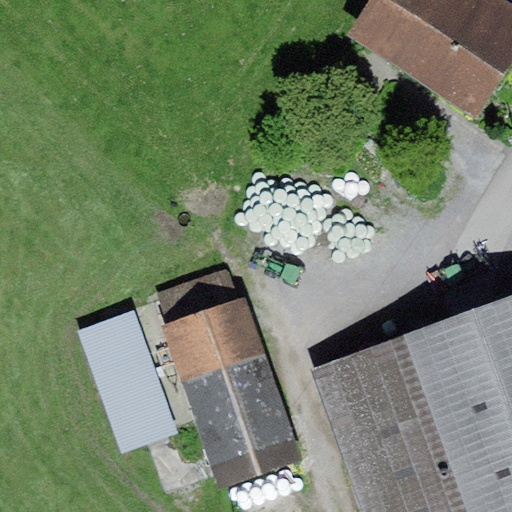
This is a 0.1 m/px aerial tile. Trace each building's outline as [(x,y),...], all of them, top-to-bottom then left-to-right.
[(368,0),(346,33),(475,118),(511,62),(511,3),(507,0),(368,0)] [(230,267),(155,292),(221,485),(227,483),(292,461),(303,458),(248,297),(241,297),(230,267)] [(511,511),(511,294),(312,366),(363,511),(511,511)] [(138,310),(81,330),(122,452),(179,432),(138,310)] [(292,461),(227,483),(236,511),(273,511),(280,510),(290,497),(292,461)]
